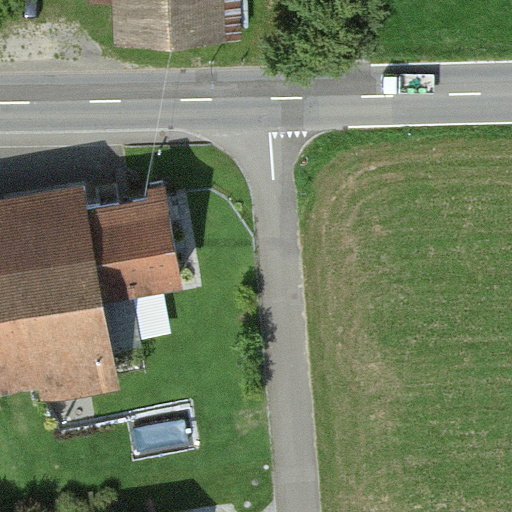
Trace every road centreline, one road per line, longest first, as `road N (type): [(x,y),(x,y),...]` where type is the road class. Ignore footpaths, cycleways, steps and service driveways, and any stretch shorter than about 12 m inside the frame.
road 1 (residential): [(272,100),(302,511)]
road 2 (tertiary): [(272,100),(0,104)]
road 3 (tertiary): [(511,93),(272,100)]
